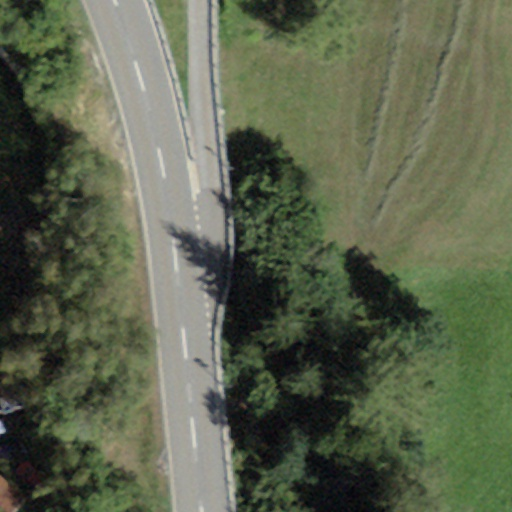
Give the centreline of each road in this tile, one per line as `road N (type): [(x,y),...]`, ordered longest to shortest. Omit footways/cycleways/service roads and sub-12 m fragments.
road 1 (residential): [(182,253),(211,230),(214,210),(202,0)]
road 2 (secondary): [(119,0),(182,253)]
road 3 (secondary): [(182,253),(203,511)]
